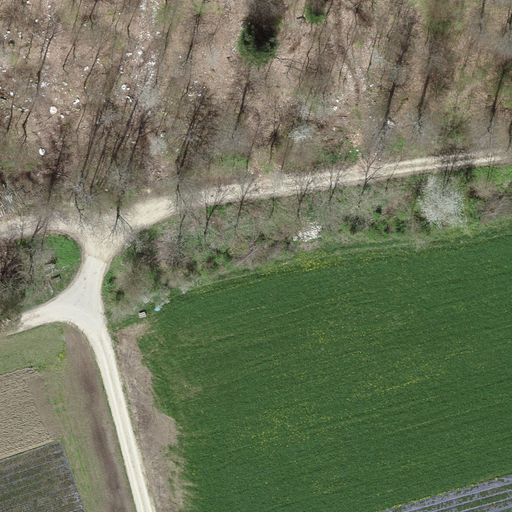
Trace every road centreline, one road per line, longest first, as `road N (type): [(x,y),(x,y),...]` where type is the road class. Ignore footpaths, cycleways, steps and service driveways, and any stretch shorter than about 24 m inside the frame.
road 1 (track): [(511,144),(246,180),(137,211),(0,233)]
road 2 (track): [(146,511),(95,329),(77,300)]
road 3 (track): [(137,211),(77,300),(0,332)]
